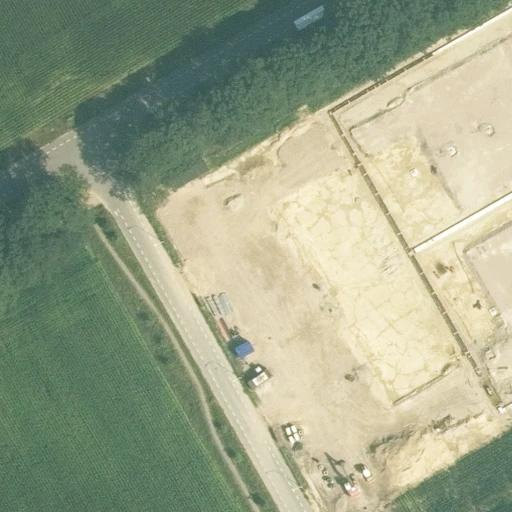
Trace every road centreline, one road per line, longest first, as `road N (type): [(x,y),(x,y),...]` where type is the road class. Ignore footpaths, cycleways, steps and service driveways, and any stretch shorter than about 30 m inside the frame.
road 1 (unclassified): [(86,141),(296,511)]
road 2 (unclassified): [(86,141),(326,0)]
